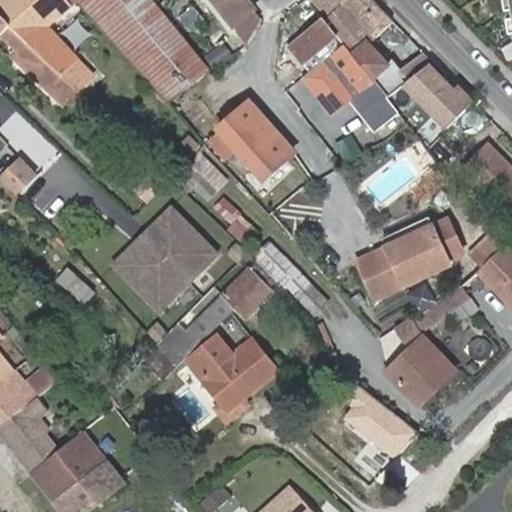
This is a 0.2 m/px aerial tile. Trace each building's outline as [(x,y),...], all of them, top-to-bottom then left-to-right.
[(76,3),(73,0),(0,0),(0,18),(75,89),(92,72),(47,28),(76,3)] [(119,0),(87,0),(100,16),(119,0)] [(168,102),(206,71),(163,16),(150,0),(119,0),(100,16),(168,102)] [(263,25),(259,20),(244,0),(208,0),(243,46),(256,36),(253,32),(263,25)] [(395,24),(371,0),(317,0),(332,18),(328,22),(331,26),(388,102),(403,89),(410,82),(396,65),(392,69),(370,47),(395,24)] [(193,9),(180,19),(190,31),(203,20),(193,9)] [(0,38),(16,54),(12,58),(62,106),(77,92),(77,91),(75,89),(0,18),(0,38)] [(308,69),(327,54),(352,88),(344,95),(375,130),(396,114),(388,102),(331,26),(295,52),(308,69)] [(448,60),(419,88),(460,130),(489,102),(448,60)] [(325,96),(315,84),(305,93),(316,104),(325,96)] [(234,124),(229,128),(273,176),(295,157),(252,108),(248,111),(234,124)] [(207,148),(266,214),(288,194),(273,176),(229,128),(207,148)] [(490,147),(483,154),(493,165),(501,158),(490,147)] [(8,176),(26,194),(48,173),(30,154),(8,176)] [(493,165),(483,154),(469,167),(481,178),(476,182),(511,219),(511,170),(501,158),(493,165)] [(171,181),(157,168),(137,191),(149,203),(152,200),(162,191),(171,181)] [(153,240),(148,246),(192,289),(220,260),(173,214),(150,237),(153,240)] [(390,256),(361,270),(380,309),(454,271),(451,265),(465,257),(450,226),(408,247),(405,240),(387,249),(390,256)] [(150,237),(139,249),(142,252),(148,246),(153,240),(150,237)] [(481,273),(492,261),(503,250),(492,239),(481,250),(470,262),(481,273)] [(142,252),(139,249),(116,272),(163,318),(192,289),(148,246),(142,252)] [(511,254),(505,248),(503,250),(492,261),(481,273),(511,304),(511,254)] [(278,251),(264,264),(265,265),(311,319),(327,305),(278,251)] [(94,290),(66,264),(55,277),(83,301),(94,290)] [(249,268),(223,295),(235,308),(237,307),(247,316),(271,291),(249,268)] [(425,310),(438,323),(451,315),(448,311),(468,297),(461,287),(441,300),(425,310)] [(235,308),(223,295),(188,331),(201,343),(235,308)] [(476,309),(468,297),(448,311),(451,315),(455,322),(476,309)] [(420,334),(438,323),(425,310),(411,319),(420,334)] [(188,331),(180,325),(157,348),(146,358),(166,378),(201,343),(188,331)] [(0,379),(12,369),(0,350),(0,339),(4,337),(0,330),(0,379)] [(220,336),(189,359),(222,403),(228,411),(242,399),(278,371),(276,368),(272,363),(253,340),(234,355),(220,336)] [(426,337),(397,363),(410,376),(401,383),(417,401),(441,379),(447,386),(459,373),(426,337)] [(272,363),(276,368),(282,364),(277,359),(272,363)] [(410,376),(397,363),(389,371),(401,383),(410,376)] [(0,379),(0,420),(31,397),(55,382),(45,369),(23,386),(12,369),(0,379)] [(423,407),(447,386),(441,379),(417,401),(423,407)] [(418,433),(358,386),(345,402),(352,408),(342,420),(395,462),(418,433)] [(0,436),(30,473),(73,437),(61,423),(54,426),(31,397),(0,420),(0,436)] [(228,411),(222,403),(214,409),(227,427),(249,408),(242,399),(228,411)] [(30,473),(61,511),(85,511),(125,485),(106,464),(99,468),(73,437),(30,473)] [(308,511),(289,490),(265,511),(308,511)]
